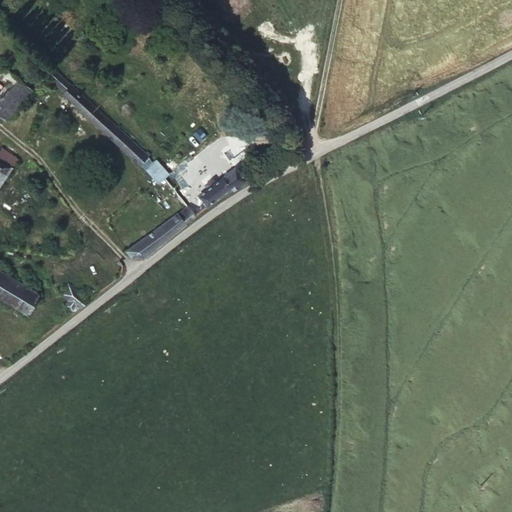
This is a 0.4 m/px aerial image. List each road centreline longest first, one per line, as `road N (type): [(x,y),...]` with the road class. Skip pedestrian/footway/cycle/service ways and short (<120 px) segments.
road 1 (unclassified): [(0,375),(255,180),(511,53)]
road 2 (track): [(309,153),(340,0)]
